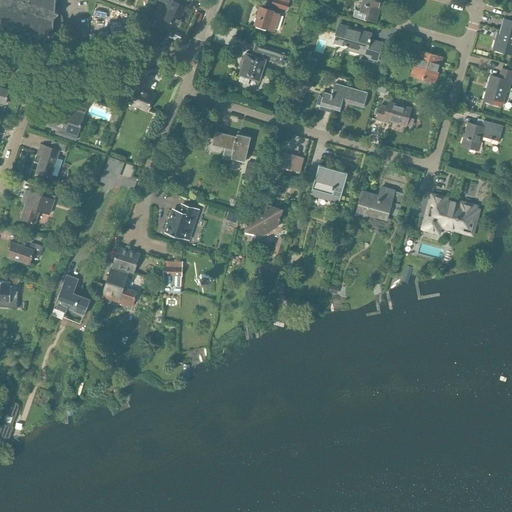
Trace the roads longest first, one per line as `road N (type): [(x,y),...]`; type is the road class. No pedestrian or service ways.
road 1 (residential): [(182,91),(424,165),(435,157),(467,46)]
road 2 (residential): [(0,186),(39,68)]
